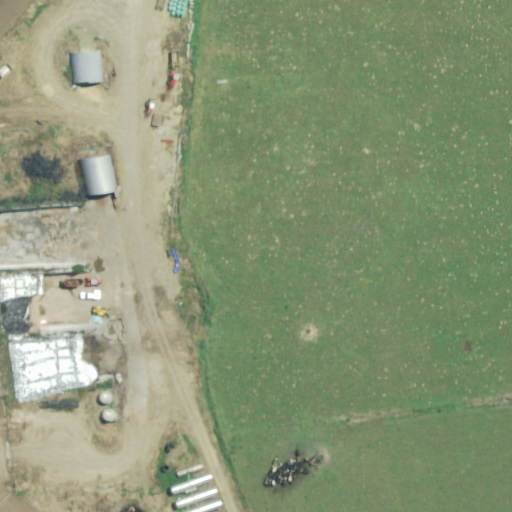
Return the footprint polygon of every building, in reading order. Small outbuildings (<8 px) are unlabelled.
[(100,84),(98,53),(70,54),(72,85),(100,84)] [(115,192),(108,155),(81,160),(88,197),(115,192)] [(199,464),(174,473),(176,481),(202,471),(199,464)] [(171,496),(181,493),(182,496),(194,492),(193,489),(210,483),(206,474),(168,487),(171,496)] [(175,511),(177,511),(215,498),(211,488),(172,502),(175,511)] [(216,501),(184,511),(214,511),(219,510),(216,501)]
